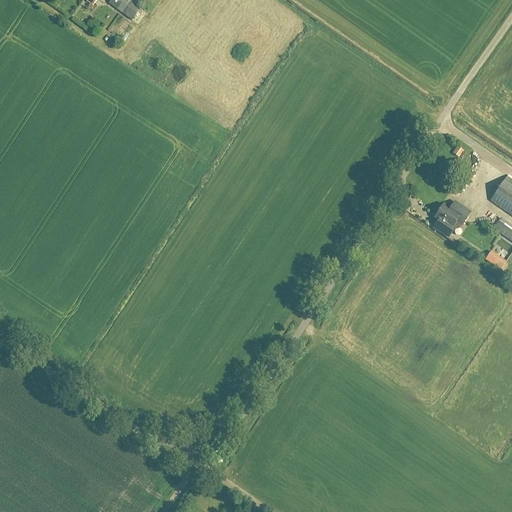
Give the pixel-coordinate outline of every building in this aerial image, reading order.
[(133,20),(141,8),(130,0),(111,0),(109,3),(133,20)] [(457,146),(452,153),(459,157),(463,150),(457,146)] [(511,215),(511,178),(507,176),(490,200),(511,215)] [(440,210),(456,221),(462,225),(470,212),(454,202),(450,209),(443,204),(440,210)] [(456,221),(440,210),(435,217),(439,220),(434,227),(448,237),(454,229),(452,227),(456,221)]
